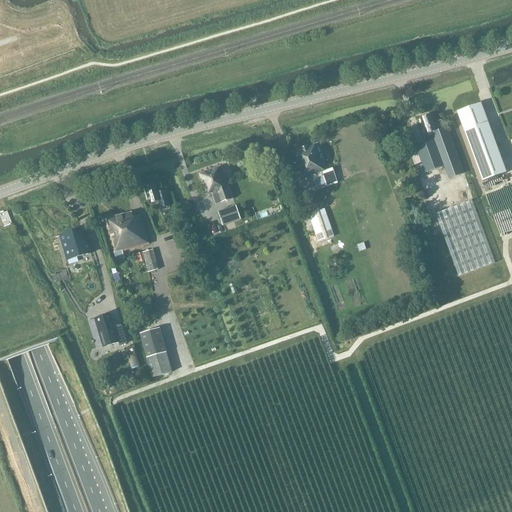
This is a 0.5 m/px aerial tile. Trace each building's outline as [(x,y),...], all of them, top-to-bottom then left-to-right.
[(506,173),(494,140),(481,104),(457,113),(483,182),(506,173)] [(434,139),(416,146),(425,173),(444,166),(449,179),(462,175),(453,151),(448,135),(445,128),(443,129),(440,121),(435,123),(432,114),(426,117),(425,116),(423,117),(422,118),(420,119),(424,129),(422,130),(424,134),(426,134),(426,135),(432,133),(434,139)] [(318,144),(292,153),(296,163),(293,164),(299,181),(313,176),(321,173),(326,187),(338,183),(333,168),(327,170),(318,144)] [(199,174),(206,195),(212,193),(216,205),(233,199),(222,166),(199,174)] [(485,191),(497,188),(495,181),(483,184),(485,191)] [(147,187),(145,188),(149,204),(159,202),(161,209),(169,206),(165,191),(159,193),(157,184),(151,186),(148,186),(147,187)] [(436,214),(459,277),(495,264),(472,201),(436,214)] [(218,213),(223,226),(240,220),(236,207),(218,213)] [(334,237),(324,209),(308,215),(318,243),(334,237)] [(133,218),(132,214),(132,213),(130,213),(131,213),(123,215),(114,217),(115,218),(105,220),(104,220),(103,220),(104,221),(113,253),(114,253),(116,261),(124,259),(122,251),(124,250),(124,251),(149,245),(141,216),(133,218)] [(60,236),(67,260),(92,253),(89,243),(84,244),(83,241),(84,240),(81,230),(60,236)] [(357,246),(359,253),(366,251),(364,244),(357,246)] [(143,253),(145,261),(148,273),(158,271),(153,250),(143,253)] [(139,263),(145,261),(143,253),(137,254),(139,263)] [(95,319),(104,347),(119,343),(110,314),(95,319)] [(160,329),(140,334),(147,358),(166,353),(160,329)] [(166,353),(147,359),(152,378),(172,372),(166,353)]
